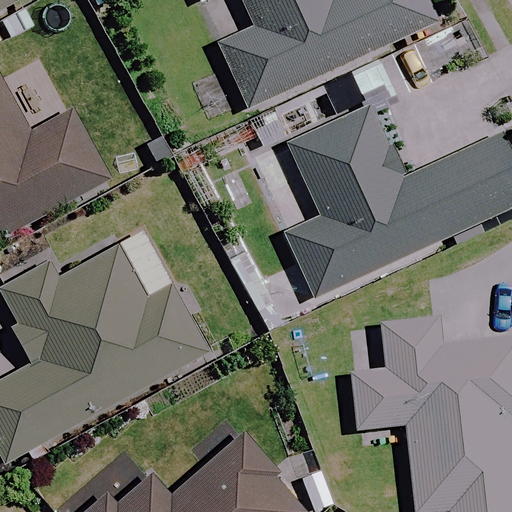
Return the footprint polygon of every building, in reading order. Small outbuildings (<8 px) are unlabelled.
[(0,0),(0,11),(17,1),(16,0),(0,0)] [(197,0),(201,9),(220,0),(242,0),(257,32),(220,49),(252,116),(439,29),(425,0),(197,0)] [(32,140),(0,83),(0,248),(109,185),(70,118),(32,140)] [(314,302),(479,224),(485,237),(511,224),(511,215),(510,210),(511,209),(511,146),(508,137),(406,185),(371,112),(287,151),(320,223),(284,239),(314,302)] [(147,305),(119,253),(60,285),(48,263),(0,289),(0,291),(40,366),(0,387),(0,450),(7,463),(206,355),(171,292),(147,305)] [(511,341),(441,350),(438,320),(384,327),(389,373),(353,377),(360,432),(408,426),(418,511),(448,511),(451,511),(450,511),(511,511),(511,434),(510,417),(511,416),(511,341)] [(303,511),(241,440),(180,493),(163,473),(123,508),(113,497),(96,511),(303,511)]
